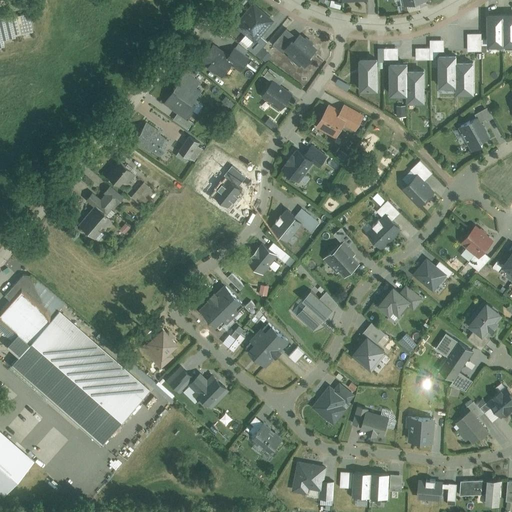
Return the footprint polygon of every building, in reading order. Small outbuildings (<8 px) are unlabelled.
[(276,16),(255,0),(252,0),(235,23),(246,32),(240,40),(257,54),(270,38),(261,34),(276,16)] [(488,37),(488,43),(511,42),(511,9),(501,10),(488,10),(488,37)] [(0,45),(5,45),(4,39),(34,32),(29,12),(16,15),(16,12),(0,16),(0,45)] [(286,44),(304,59),(318,43),(298,27),(296,30),(288,23),(272,42),(281,50),(286,44)] [(482,31),(468,31),(468,50),(483,50),(483,43),(482,37),(482,31)] [(445,38),(431,37),(430,45),(430,58),(440,58),(440,51),(445,51),(445,38)] [(208,48),(200,60),(223,75),(230,65),(242,73),(254,54),(238,43),(226,60),(208,48)] [(378,54),(360,54),(360,87),(378,87),(378,61),(384,61),(384,57),(384,45),(384,43),(378,43),(378,54)] [(399,57),(399,45),(384,45),(384,57),(399,57)] [(430,45),(416,45),(416,58),(430,58),(430,45)] [(445,51),(440,51),(440,58),(440,83),(457,83),(457,57),(457,51),(445,51)] [(457,83),(457,90),(475,90),(475,57),(457,57),(457,83)] [(409,59),(390,59),(390,92),(409,92),(409,66),(409,59)] [(189,62),(175,82),(195,96),(205,81),(197,75),(201,70),(189,62)] [(409,66),(409,92),(409,98),(427,98),(427,65),(409,66)] [(285,76),(270,66),(265,74),(271,77),(260,93),(282,108),(293,91),(280,83),(285,76)] [(351,84),(339,77),(336,82),(349,89),(351,84)] [(175,82),(161,102),(176,111),(171,119),(188,128),(193,119),(190,116),(200,100),(195,96),(175,82)] [(341,108),(328,102),(316,125),(337,135),(344,122),(356,128),(364,112),(344,102),(341,108)] [(494,116),(488,105),(475,112),(476,115),(459,124),(473,149),(484,143),(482,139),(491,135),(489,133),(482,119),(486,118),(487,120),(494,116)] [(146,121),(134,140),(160,157),(172,138),(146,121)] [(188,133),(179,150),(195,159),(203,147),(197,144),(200,140),(188,133)] [(287,161),(282,167),(300,179),(314,160),(319,164),(327,153),(311,142),(307,148),(300,143),(294,151),(291,149),(284,159),(287,161)] [(420,158),(418,159),(411,167),(416,172),(401,187),(419,205),(436,188),(425,178),(433,170),(420,158)] [(120,163),(107,179),(119,189),(132,174),(120,163)] [(154,190),(143,180),(131,194),(142,204),(154,190)] [(95,209),(81,225),(99,241),(116,222),(109,215),(120,202),(109,193),(102,201),(94,194),(88,202),(95,209)] [(400,211),(389,198),(378,208),(384,215),(367,231),(381,247),(403,226),(394,217),(400,211)] [(287,204),(270,226),(288,241),(303,223),(312,230),(320,220),(303,206),(298,212),(287,204)] [(494,237),(476,223),(461,241),(476,253),(470,261),(479,269),(490,254),(484,249),(494,237)] [(356,251),(349,244),(354,239),(342,225),(334,232),(342,240),(324,257),(337,271),(340,268),(346,275),(360,261),(353,254),(356,251)] [(264,240),(248,260),(264,273),(271,264),(270,263),(277,254),(285,261),(291,254),(274,241),(271,245),(264,240)] [(511,250),(504,263),(498,259),(493,266),(511,278),(511,250)] [(428,256),(413,273),(433,290),(446,275),(455,283),(461,276),(440,259),(437,263),(428,256)] [(490,271),(485,267),(481,271),(486,276),(490,271)] [(19,354),(11,362),(102,444),(150,387),(59,307),(50,319),(29,271),(22,272),(5,293),(12,298),(0,311),(0,317),(15,332),(9,343),(19,354)] [(246,283),(232,271),(228,276),(241,288),(246,283)] [(242,298),(226,281),(216,290),(215,288),(207,295),(210,298),(201,307),(220,328),(239,309),(235,305),(242,298)] [(393,282),(376,305),(392,316),(394,313),(400,317),(409,305),(414,308),(423,295),(408,284),(404,290),(393,282)] [(308,301),(297,313),(313,329),(321,321),(325,317),(340,302),(327,289),(321,296),(311,287),(302,296),(308,301)] [(503,309),(488,297),(468,322),(476,328),(468,338),(482,349),(491,338),(487,335),(499,319),(496,317),(503,309)] [(252,298),(245,304),(249,308),(256,303),(252,298)] [(268,316),(260,309),(256,314),(264,321),(268,316)] [(179,341),(163,324),(161,326),(155,319),(141,332),(148,339),(139,347),(160,369),(175,355),(169,350),(179,341)] [(372,320),(363,331),(367,334),(353,350),(355,351),(353,354),(372,370),(386,353),(384,351),(387,347),(379,340),(386,332),(372,320)] [(262,326),(244,345),(267,365),(291,340),(271,321),(265,328),(262,326)] [(246,335),(236,328),(232,334),(236,337),(230,345),(236,349),(246,335)] [(406,333),(399,339),(409,350),(416,344),(406,333)] [(474,351),(447,333),(436,349),(448,356),(438,369),(455,380),(450,386),(467,390),(473,380),(460,371),(474,351)] [(305,352),(298,345),(289,355),(296,362),(305,352)] [(193,371),(182,362),(167,381),(177,389),(193,371)] [(208,377),(200,369),(191,378),(199,386),(193,392),(205,404),(208,402),(213,407),(231,388),(213,371),(208,377)] [(355,392),(342,382),(338,387),(331,382),(312,407),(335,424),(347,407),(343,404),(345,401),(348,402),(355,392)] [(511,391),(505,383),(487,398),(502,415),(511,406),(511,391)] [(481,405),(475,398),(464,408),(466,411),(456,420),(461,426),(457,430),(466,440),(470,437),(474,443),(491,428),(479,414),(484,410),(481,405)] [(487,400),(481,405),(484,410),(485,411),(491,406),(487,400)] [(368,406),(358,403),(353,423),(361,425),(360,428),(385,434),(390,413),(368,408),(368,406)] [(435,414),(407,413),(407,425),(410,425),(409,440),(434,441),(435,414)] [(284,436),(264,420),(256,414),(244,429),(256,439),(255,441),(265,449),(267,446),(272,450),(284,436)] [(325,463),(297,460),(294,490),(308,492),(309,486),(321,488),(320,496),(333,497),(335,479),(323,477),(325,463)] [(353,470),(342,470),(341,486),(353,487),(352,498),(371,499),(372,469),(353,468),(353,470)] [(402,489),(403,473),(390,472),(390,469),(372,469),(371,499),(388,499),(388,489),(402,489)] [(427,478),(419,478),(418,498),(442,499),(443,486),(449,487),(449,497),(457,497),(457,482),(443,481),(443,478),(437,478),(437,475),(427,475),(427,478)] [(461,479),(460,493),(486,491),(486,501),(500,502),(502,475),(487,476),(487,478),(461,479)]
